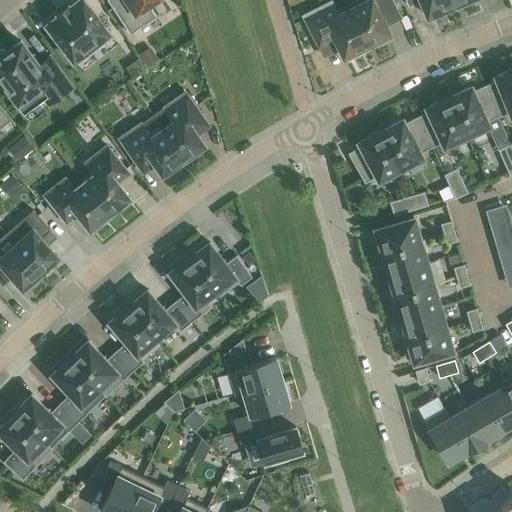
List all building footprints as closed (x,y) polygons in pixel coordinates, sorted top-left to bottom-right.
[(72,59),(73,61),(75,59),(108,34),(110,33),(109,31),(108,31),(84,0),(77,0),(69,6),(68,5),(57,13),(58,14),(47,23),(45,24),(46,26),(47,25),(72,59)] [(123,0),(112,7),(130,34),(156,16),(151,9),(153,2),(155,0),(123,0)] [(367,45),(347,6),(336,11),(331,0),(302,15),(319,48),(332,41),(336,42),(343,57),(367,45)] [(347,6),(367,45),(390,34),(383,19),(384,15),(397,8),(393,0),(356,0),(357,0),(347,6)] [(455,4),(453,0),(405,0),(407,3),(414,0),(419,0),(420,0),(427,16),(433,14),(435,17),(451,10),(449,7),(455,4)] [(50,57),(39,65),(21,41),(6,52),(4,50),(0,49),(0,85),(5,92),(8,90),(21,107),(41,92),(49,103),(72,87),(50,57)] [(497,80),(485,85),(498,116),(509,111),(511,116),(511,115),(511,69),(495,76),(497,80)] [(498,116),(485,85),(473,91),(471,86),(448,97),(466,136),(489,125),(487,121),(498,116)] [(208,125),(202,117),(185,92),(152,115),(183,160),(191,154),(193,156),(195,156),(203,150),(203,148),(202,146),(205,145),(197,133),(208,125)] [(428,111),(416,117),(431,147),(442,142),(444,146),(466,136),(448,97),(426,107),(428,111)] [(0,127),(10,118),(0,106),(0,127)] [(183,160),(152,115),(119,138),(142,171),(154,163),(162,174),(164,173),(165,175),(168,175),(176,169),(176,167),(175,165),(183,160)] [(402,119),(380,130),(400,168),(422,157),(420,152),(431,147),(416,117),(405,123),(402,119)] [(400,168),(380,130),(358,142),(361,146),(348,153),(364,182),(376,175),(378,180),(400,168)] [(511,171),(511,147),(511,144),(499,150),(509,173),(511,171)] [(94,173),(84,181),(110,214),(117,209),(120,212),(130,204),(127,200),(131,198),(118,182),(129,174),(106,145),(85,162),(94,173)] [(444,174),(455,197),(467,192),(456,169),(444,174)] [(7,189),(19,184),(13,172),(2,178),(7,189)] [(110,214),(84,181),(74,189),(65,178),(44,195),(66,223),(77,215),(89,230),(93,228),(95,231),(105,223),(103,220),(110,214)] [(424,192),(414,195),(418,207),(427,204),(424,192)] [(418,207),(414,195),(390,202),(394,214),(418,207)] [(502,197),(486,202),(491,222),(507,218),(502,197)] [(6,234),(15,244),(40,273),(58,257),(41,237),(50,229),(33,210),(16,225),(6,234)] [(377,253),(420,240),(414,218),(375,229),(377,235),(372,237),(377,253)] [(444,233),(454,231),(451,221),(441,224),(444,233)] [(454,231),(444,233),(447,243),(456,240),(454,231)] [(0,238),(0,273),(5,269),(22,288),(40,273),(15,244),(6,234),(0,238)] [(427,262),(420,240),(377,253),(382,269),(386,268),(388,274),(427,262)] [(186,253),(215,291),(235,276),(240,284),(251,276),(236,255),(225,263),(209,242),(205,245),(202,241),(186,253)] [(511,241),(499,243),(505,280),(511,278),(511,241)] [(215,291),(186,253),(170,265),(173,269),(169,272),(185,293),(175,301),(190,321),(210,307),(204,299),(215,291)] [(427,262),(388,274),(389,279),(385,280),(390,297),(433,284),(427,262)] [(457,277),(466,274),(464,265),(454,268),(457,277)] [(466,274),(457,277),(460,287),(469,284),(466,274)] [(439,306),(433,284),(390,297),(394,313),(399,312),(401,317),(439,306)] [(190,321),(175,301),(164,310),(147,289),(143,292),(140,289),(125,302),(156,338),(174,322),(180,330),(190,321)] [(156,338),(125,302),(110,314),(113,318),(109,321),(126,342),(116,350),(133,369),(143,361),(137,354),(156,338)] [(439,306),(401,317),(402,323),(398,324),(402,341),(446,328),(439,306)] [(470,321),(479,318),(476,309),(467,311),(470,321)] [(479,318),(470,321),(472,331),(482,328),(479,318)] [(453,351),(446,328),(402,341),(407,357),(412,356),(414,362),(453,351)] [(133,369),(116,350),(106,359),(88,340),(84,343),(81,340),(66,353),(99,388),(105,395),(133,369)] [(489,340),(480,346),(487,357),(496,352),(489,340)] [(487,357),(480,346),(472,351),(479,362),(487,357)] [(248,352),(224,359),(234,394),(282,380),(275,357),(251,364),(248,352)] [(99,388),(66,353),(52,367),(55,371),(52,374),(70,393),(60,403),(78,421),(87,412),(81,405),(99,388)] [(454,359),(445,362),(448,375),(458,372),(454,359)] [(448,375),(445,362),(435,365),(439,377),(448,375)] [(429,380),(425,368),(415,371),(419,383),(429,380)] [(511,374),(501,381),(511,399),(511,374)] [(250,414),(233,419),(237,431),(261,424),(258,412),(288,403),(282,380),(234,394),(234,395),(243,392),(250,414)] [(511,423),(511,399),(501,381),(500,381),(503,385),(485,396),(504,429),(511,423)] [(78,421),(60,403),(50,412),(31,394),(28,397),(24,394),(11,408),(45,441),(62,424),(69,430),(78,421)] [(485,396),(467,406),(486,440),(487,439),(504,429),(485,396)] [(444,408),(444,409),(468,450),(486,440),(467,406),(449,417),(444,408)] [(45,441),(11,408),(0,419),(0,425),(0,426),(0,432),(16,448),(4,461),(23,478),(52,448),(45,441)] [(468,450),(444,409),(424,420),(449,461),(467,450),(467,451),(468,450)] [(261,424),(237,431),(240,443),(257,438),(264,462),(270,460),(271,464),(287,460),(286,455),(302,450),(295,426),(265,435),(261,424)] [(110,460),(99,483),(110,488),(99,511),(102,511),(125,511),(142,476),(110,460)] [(309,472),(299,475),(306,498),(315,495),(309,472)] [(142,476),(125,511),(151,511),(156,502),(167,508),(178,485),(167,479),(164,486),(142,476)] [(175,511),(205,511),(207,507),(186,497),(190,490),(178,485),(167,508),(175,511)] [(511,511),(511,498),(500,507),(500,506),(491,511),(511,511)]
